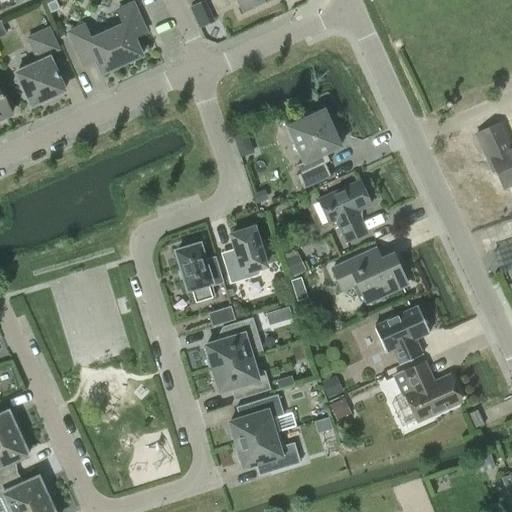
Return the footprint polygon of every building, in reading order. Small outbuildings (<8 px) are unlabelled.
[(50,14),(59,9),(55,0),(46,4),(50,14)] [(203,0),(190,6),(199,27),(215,20),(206,0),(203,0)] [(236,0),(243,13),(271,0),(236,0)] [(86,25),(68,33),(84,67),(96,61),(99,69),(111,64),(114,69),(142,56),(133,38),(145,33),(133,4),(115,12),(122,26),(92,40),(86,25)] [(22,86),(31,106),(64,91),(47,55),(58,50),(49,29),(27,38),(39,63),(29,67),(20,64),(12,83),(22,86)] [(0,120),(11,115),(1,95),(0,95),(0,120)] [(296,176),(302,190),(331,177),(325,164),(329,162),(326,153),(340,147),(335,135),(338,134),(332,120),(328,122),(323,111),(312,116),(311,114),(308,112),(304,111),(300,113),(298,116),(298,120),(298,122),(287,127),(303,162),(296,165),(300,174),(296,176)] [(511,116),(477,130),(501,188),(511,183),(511,116)] [(241,157),(261,152),(254,129),(235,134),(241,157)] [(336,221),(346,243),(366,233),(356,212),(370,205),(360,181),(318,200),(329,224),(336,221)] [(256,204),(264,201),(260,191),(253,194),(256,204)] [(258,242),(253,228),(230,235),(235,252),(233,256),(222,259),(230,284),(258,276),(260,272),(259,269),(265,267),(262,255),(265,254),(267,251),(264,242),(261,240),(258,242)] [(224,283),(215,257),(203,260),(199,245),(176,252),(187,290),(191,289),(195,303),(215,297),(211,287),(224,283)] [(369,252),(332,269),(342,291),(353,286),(360,301),(363,299),(365,304),(403,287),(399,277),(403,275),(393,254),(374,263),(369,252)] [(305,270),(297,254),(284,261),(291,277),(305,270)] [(299,286),(301,281),(300,278),(290,281),(292,288),(299,286)] [(417,306),(373,326),(385,352),(392,349),(400,365),(421,355),(414,339),(429,332),(417,306)] [(211,327),(234,320),(234,319),(231,308),(230,307),(207,313),(211,327)] [(231,308),(234,319),(243,316),(241,309),(236,307),(231,308)] [(282,322),(291,319),(288,307),(279,310),(282,322)] [(212,369),(250,357),(262,354),(251,319),(223,328),(224,333),(220,341),(205,346),(209,357),(206,360),(208,367),(212,367),(212,369)] [(238,399),(269,389),(264,373),(259,370),(255,372),(250,357),(212,369),(213,371),(210,373),(212,379),(216,380),(219,392),(234,387),(238,399)] [(403,372),(413,392),(405,396),(417,421),(461,401),(449,376),(432,383),(423,363),(403,372)] [(293,385),(291,377),(277,381),(279,390),(293,385)] [(321,383),(327,397),(338,391),(332,378),(321,383)] [(234,441),(236,445),(278,432),(273,418),(283,415),(277,395),(247,404),(250,416),(229,422),(230,427),(228,431),(231,439),(234,441)] [(348,417),(341,401),(329,407),(336,422),(348,417)] [(474,430),(483,425),(476,410),(467,415),(474,430)] [(0,442),(21,432),(16,421),(11,420),(8,412),(0,415),(0,442)] [(317,434),(331,429),(328,418),(313,422),(317,434)] [(0,481),(12,476),(7,465),(28,456),(24,447),(27,443),(21,432),(0,442),(0,481)] [(282,447),(278,432),(236,445),(237,450),(235,454),(238,462),(241,464),(243,468),(266,461),(270,473),(299,463),(293,443),(282,447)] [(511,474),(501,479),(507,495),(511,493),(511,474)] [(12,476),(0,481),(0,511),(19,511),(52,498),(46,486),(41,486),(38,477),(17,487),(12,476)] [(52,498),(19,511),(54,511),(57,508),(52,498)]
